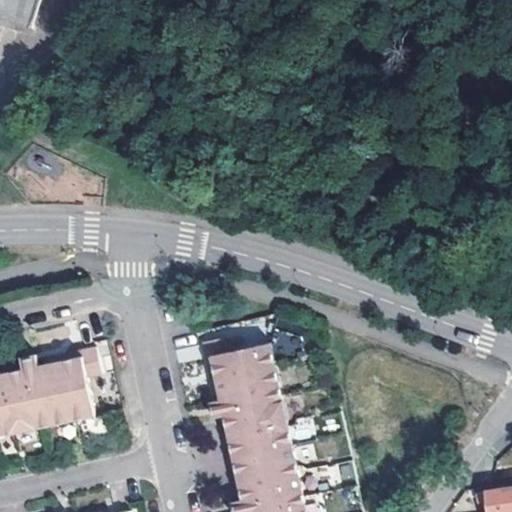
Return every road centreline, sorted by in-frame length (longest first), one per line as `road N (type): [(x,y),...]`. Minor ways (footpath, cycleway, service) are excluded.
road 1 (residential): [(511,343),(339,281),(133,233)]
road 2 (residential): [(0,495),(170,458)]
road 3 (residential): [(135,288),(170,458)]
road 4 (residential): [(135,288),(0,317)]
road 5 (residential): [(133,233),(0,229)]
